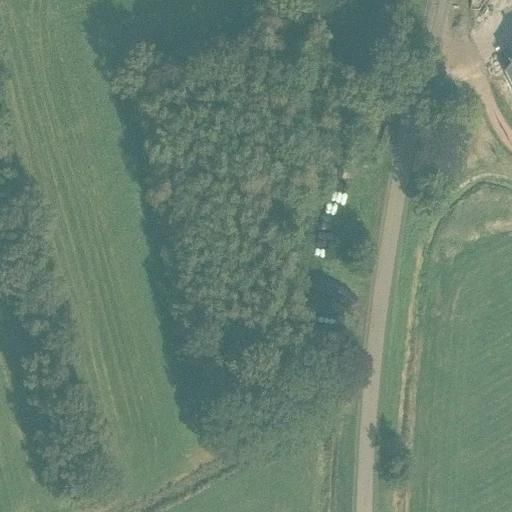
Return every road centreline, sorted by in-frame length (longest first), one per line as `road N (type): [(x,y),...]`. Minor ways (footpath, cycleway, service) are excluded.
road 1 (tertiary): [(368,511),(390,268),(443,0)]
road 2 (track): [(431,55),(464,59),(490,117),(511,142)]
